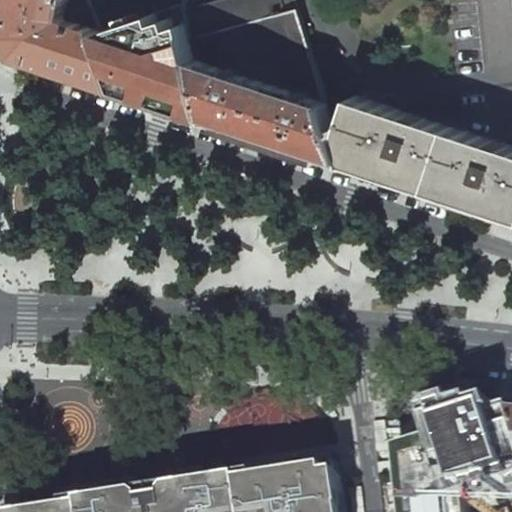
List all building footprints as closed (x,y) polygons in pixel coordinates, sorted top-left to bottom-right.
[(92,0),(14,0),(8,32),(21,53),(68,69),(120,86),(92,0)] [(92,0),(120,86),(211,116),(196,57),(185,8),(182,0),(92,0)] [(243,0),(215,0),(185,8),(196,57),(329,100),(300,7),(286,10),(282,0),(258,0),(245,4),(243,0)] [(329,100),(196,57),(211,116),(351,162),(343,134),(332,102),(329,100)] [(511,146),(356,95),(343,134),(351,162),(354,163),(354,161),(353,160),(350,153),(511,206),(511,146)] [(12,203),(22,222),(48,209),(38,190),(12,203)] [(511,452),(505,413),(458,408),(464,456),(511,455),(511,452)] [(470,511),(463,485),(455,455),(417,466),(429,511),(470,511)] [(511,511),(511,470),(463,485),(470,511),(511,511)] [(345,511),(342,480),(334,480),(334,474),(93,511),(345,511)]
